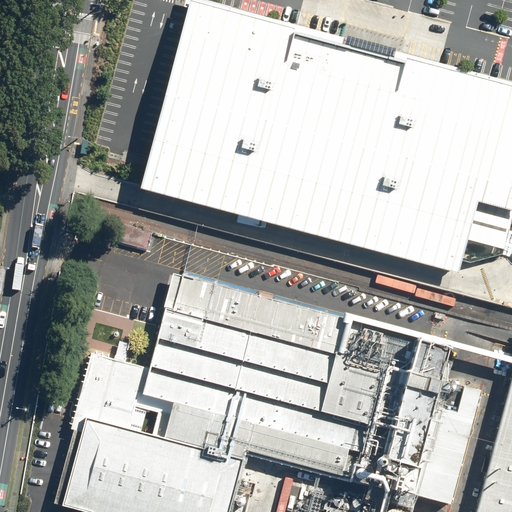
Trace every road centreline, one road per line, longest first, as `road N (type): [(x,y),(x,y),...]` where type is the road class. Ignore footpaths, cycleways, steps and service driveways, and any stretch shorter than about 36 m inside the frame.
road 1 (unknown): [(455,511),(489,378),(462,346),(222,264)]
road 2 (primary): [(72,0),(21,288)]
road 3 (primary): [(21,288),(0,414)]
